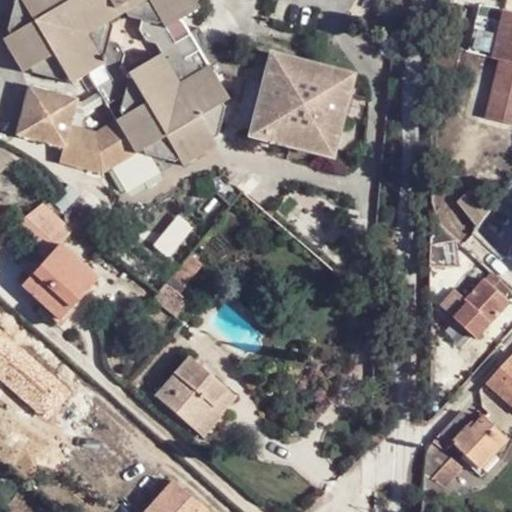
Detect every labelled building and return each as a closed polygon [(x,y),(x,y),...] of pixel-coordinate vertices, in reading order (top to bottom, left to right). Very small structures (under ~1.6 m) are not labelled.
[(108,172),(150,146),(172,133),(185,156),(189,162),(222,141),(218,134),(204,113),(226,98),(233,94),(212,61),(200,69),(184,65),(187,55),(203,45),(193,30),(177,40),(168,26),(184,15),(203,4),(200,0),(70,0),(68,2),(66,0),(23,0),(36,22),(13,36),(6,41),(26,73),(34,68),(55,55),(69,76),(74,83),(93,72),(107,63),(116,79),(103,87),(104,90),(81,100),(33,87),(21,135),(67,147),(65,161),(108,172)] [(36,22),(23,0),(17,0),(15,2),(10,30),(13,36),(36,22)] [(511,10),(506,9),(492,56),(511,61),(511,10)] [(177,40),(193,30),(184,15),(168,26),(177,40)] [(205,22),(193,30),(203,45),(210,57),(212,61),(248,68),(250,57),(242,57),(238,54),(232,53),(228,49),(222,45),(217,41),(213,35),(211,31),(208,27),(205,22)] [(203,45),(187,55),(184,65),(200,69),(212,61),(210,57),(203,45)] [(55,55),(34,68),(38,74),(62,81),(69,76),(55,55)] [(511,61),(492,56),(501,59),(486,115),(511,123),(511,61)] [(258,63),(255,71),(271,76),(258,117),(266,120),(263,131),(329,151),(333,139),(338,142),(360,77),(327,72),(304,68),(306,60),(291,58),(272,57),(258,63)] [(107,63),(93,72),(103,87),(116,79),(107,63)] [(204,113),(218,134),(225,130),(230,104),(226,98),(204,113)] [(172,133),(150,146),(154,153),(180,159),(185,156),(172,133)] [(87,192),(69,221),(95,238),(114,209),(87,192)] [(457,209),(476,230),(494,216),(475,193),(457,209)] [(77,229),(65,218),(44,200),(16,223),(52,256),(64,243),(77,229)] [(429,237),(430,242),(439,254),(460,240),(441,221),(429,237)] [(97,273),(64,243),(52,256),(25,286),(65,323),(91,293),(84,287),(97,273)] [(497,276),(491,270),(465,299),(469,304),(456,319),(479,340),(511,303),(503,296),(510,288),(497,276)] [(84,287),(91,293),(104,279),(97,273),(84,287)] [(190,318),(161,292),(154,299),(184,325),(190,318)] [(511,355),(489,381),(511,402),(511,355)] [(212,410),(220,417),(237,398),(189,357),(155,396),(194,430),(212,410)] [(202,437),(220,417),(212,410),(194,430),(202,437)] [(473,421),(462,411),(442,434),(453,444),(473,421)] [(473,421),(453,444),(481,469),(510,438),(486,416),(478,425),(473,421)] [(429,511),(431,505),(465,466),(453,456),(436,476),(424,475),(424,478),(420,511),(429,511)] [(204,511),(208,508),(200,501),(199,502),(170,478),(138,511),(204,511)] [(36,511),(17,495),(4,510),(6,511),(36,511)]
